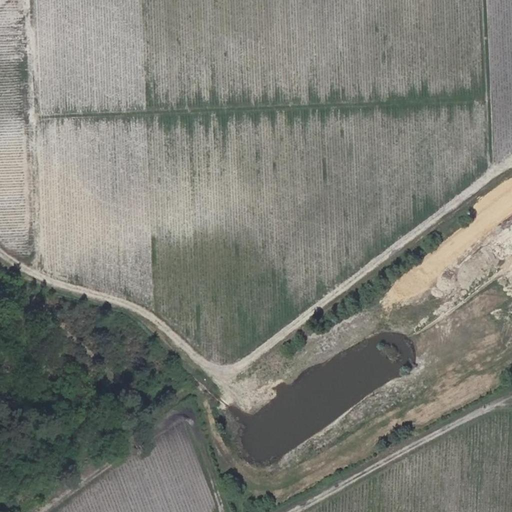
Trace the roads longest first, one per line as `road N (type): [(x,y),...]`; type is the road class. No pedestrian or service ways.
road 1 (track): [(42,511),(511,157)]
road 2 (track): [(28,117),(489,98)]
road 3 (track): [(33,272),(24,0)]
road 4 (track): [(225,379),(137,304),(33,272),(0,244)]
road 5 (track): [(292,511),(490,406),(511,407)]
road 6 (track): [(492,172),(485,0)]
